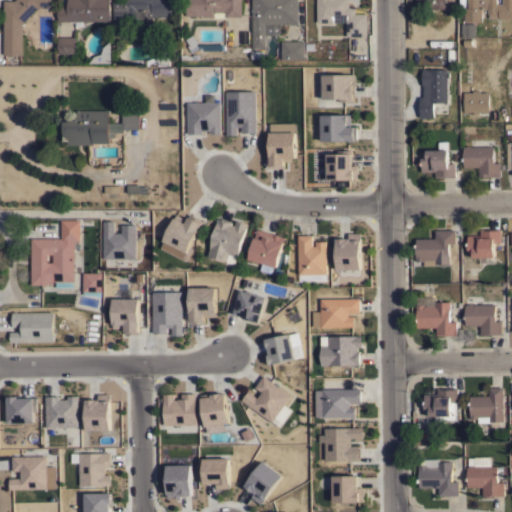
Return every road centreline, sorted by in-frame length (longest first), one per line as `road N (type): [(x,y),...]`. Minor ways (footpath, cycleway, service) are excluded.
road 1 (residential): [(391,511),(392,0)]
road 2 (residential): [(225,361),(0,364)]
road 3 (residential): [(389,203),(254,200),(214,170)]
road 4 (residential): [(141,511),(141,362)]
road 5 (residential): [(511,202),(389,203)]
road 6 (residential): [(511,363),(391,365)]
